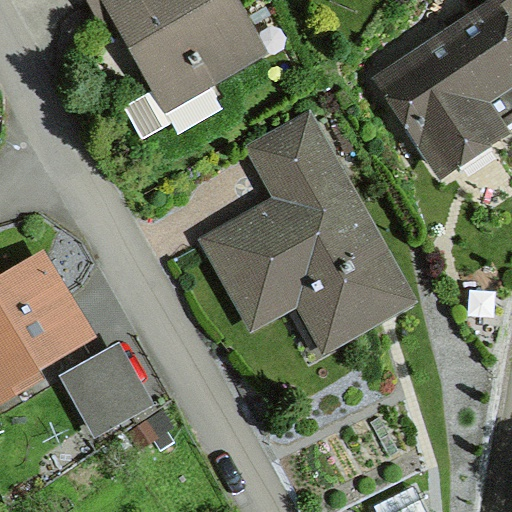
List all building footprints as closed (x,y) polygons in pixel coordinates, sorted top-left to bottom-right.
[(80,0),(86,10),(102,1),(153,90),(191,68),(199,82),(252,52),(222,0),(80,0)] [(511,48),(504,37),(511,31),(511,0),(479,0),(487,11),(378,84),(437,171),(493,134),(472,103),(511,76),(511,48)] [(280,203),(206,244),(248,321),(307,288),(310,294),(316,290),(340,334),(394,304),(325,180),(334,176),(304,123),(252,152),(280,203)] [(70,333),(34,273),(0,293),(0,389),(19,378),(13,367),(70,333)] [(149,405),(118,348),(64,378),(96,435),(149,405)]
